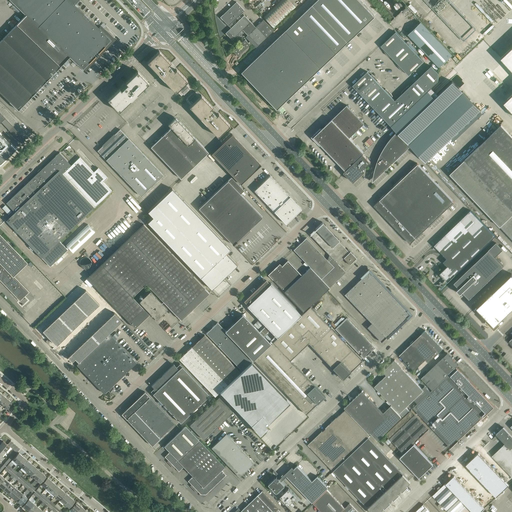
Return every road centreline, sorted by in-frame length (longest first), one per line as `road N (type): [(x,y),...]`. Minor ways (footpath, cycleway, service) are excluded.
road 1 (unclassified): [(104,412),(325,205)]
road 2 (unclassified): [(220,511),(430,314)]
road 3 (secondary): [(335,197),(169,24)]
road 4 (secondary): [(161,31),(325,205)]
road 5 (tertiary): [(0,183),(161,31)]
road 6 (unclassified): [(400,511),(511,404)]
road 7 (unclassified): [(104,412),(0,301)]
road 8 (secondary): [(325,205),(430,314)]
road 9 (secondary): [(438,306),(335,197)]
road 10 (unclassified): [(199,511),(104,412)]
road 11 (residential): [(104,511),(4,426)]
